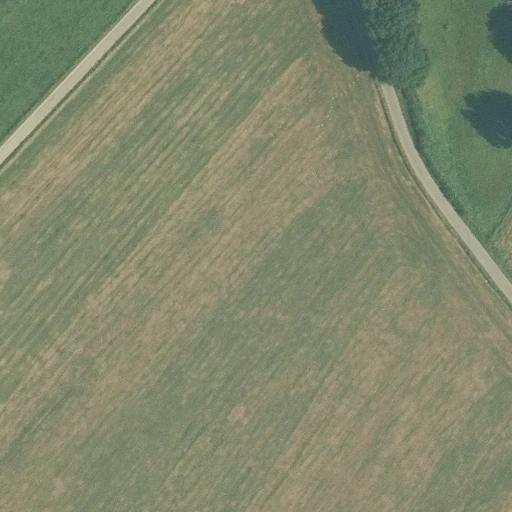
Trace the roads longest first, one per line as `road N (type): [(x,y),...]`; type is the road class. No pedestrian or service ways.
road 1 (track): [(362,0),(431,189),(511,294)]
road 2 (track): [(149,0),(0,157)]
